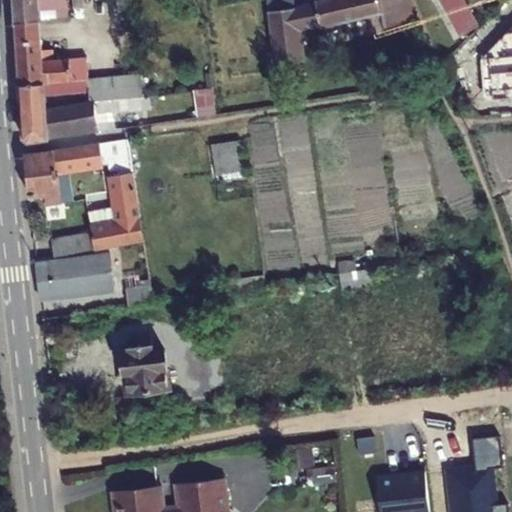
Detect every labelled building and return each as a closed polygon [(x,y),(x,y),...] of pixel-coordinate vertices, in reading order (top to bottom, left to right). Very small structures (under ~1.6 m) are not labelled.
[(23,0),(25,23),(49,21),(78,19),(75,0),(23,0)] [(268,0),(276,60),(311,55),(308,31),(384,14),(387,28),(418,21),(408,0),(322,0),(298,6),(296,0),(268,0)] [(451,0),(460,15),(479,5),(476,0),(451,0)] [(460,15),(463,20),(482,10),(479,5),(460,15)] [(25,23),(26,41),(51,39),(49,21),(25,23)] [(26,41),(29,85),(98,79),(96,57),(53,60),(51,39),(26,41)] [(119,77),(122,98),(152,95),(150,75),(119,77)] [(98,79),(100,100),(122,98),(119,77),(98,79)] [(29,85),(32,136),(37,143),(59,139),(59,135),(56,104),(100,100),(98,79),(29,85)] [(208,104),(210,115),(225,114),(222,87),(206,89),(208,104)] [(199,90),(201,105),(208,104),(206,89),(199,90)] [(122,98),(100,100),(56,104),(59,135),(109,129),(110,131),(126,129),(123,114),(153,110),(152,95),(122,98)] [(220,144),(225,175),(254,170),(249,139),(220,144)] [(153,241),(138,141),(108,145),(108,141),(62,148),(63,150),(68,185),(113,178),(113,181),(118,180),(123,211),(113,213),(114,224),(100,226),(101,232),(103,249),(153,241)] [(53,192),(54,203),(69,201),(68,185),(63,150),(33,153),(38,193),(53,192)] [(60,238),(63,255),(103,249),(101,232),(60,238)] [(45,261),(49,298),(122,289),(117,253),(45,261)] [(348,271),(351,288),(381,283),(378,267),(348,271)] [(260,276),(241,279),(242,288),(262,285),(260,276)] [(135,287),(137,304),(162,301),(159,278),(149,279),(150,285),(135,287)] [(229,281),(230,290),(242,288),(241,279),(229,281)] [(133,354),(137,392),(178,388),(177,379),(186,378),(185,370),(177,371),(175,349),(161,351),(149,352),(149,346),(138,347),(138,353),(133,354)] [(237,511),(232,473),(184,479),(187,506),(173,508),(169,481),(121,487),(124,511),(237,511)]
